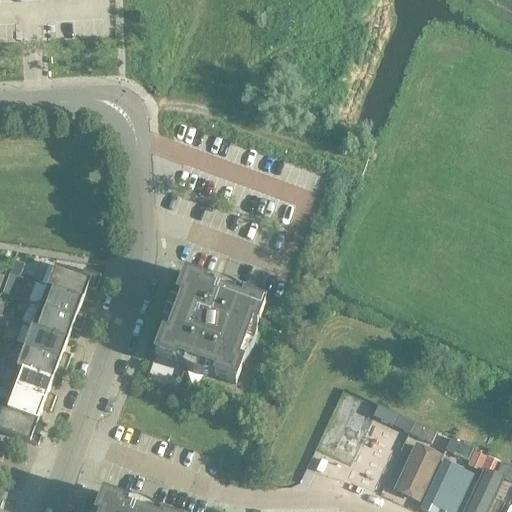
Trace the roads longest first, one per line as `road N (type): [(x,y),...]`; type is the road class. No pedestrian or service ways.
road 1 (tertiary): [(74,441),(141,261),(136,140),(116,106),(98,100),(0,105)]
road 2 (residential): [(366,511),(348,503),(213,490),(74,441)]
road 3 (track): [(165,97),(401,185)]
